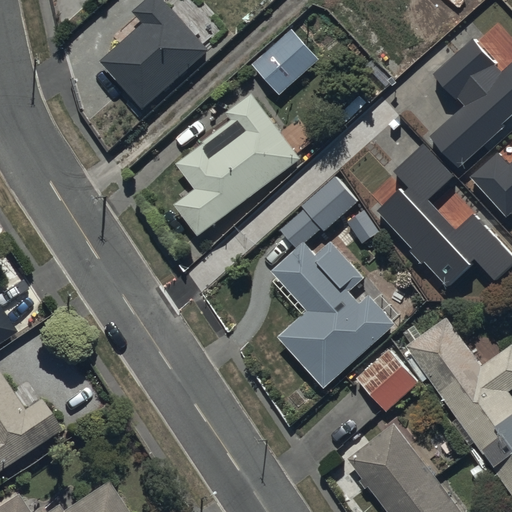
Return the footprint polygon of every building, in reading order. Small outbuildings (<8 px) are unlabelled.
[(213,52),(166,0),(152,0),(138,12),(147,23),(103,62),(146,111),(213,52)] [(345,0),(405,50),(447,0),(345,0)] [(284,97),(319,61),(290,32),(255,68),(284,97)] [(390,42),(372,57),(426,121),(474,81),(433,33),(404,58),(390,42)] [(303,160),(253,94),(228,113),(235,123),(177,166),(196,190),(177,204),(201,236),(303,160)] [(431,154),(395,215),(492,272),(500,256),(511,263),(511,180),(493,169),(484,185),(431,154)] [(370,206),(335,173),(295,215),(321,240),(351,208),(360,217),(370,206)] [(306,241),(273,271),(311,312),(282,339),(328,388),(396,327),(369,297),(362,304),(353,294),(367,282),(331,244),(319,255),(306,241)] [(426,276),(419,287),(444,302),(459,278),(435,264),(428,277),(426,276)] [(0,318),(0,343),(11,336),(0,318)] [(424,383),(431,379),(460,421),(455,424),(471,447),(476,444),(511,495),(511,395),(511,394),(511,393),(511,348),(485,368),(450,319),(409,347),(416,357),(409,362),(424,383)] [(383,347),(354,375),(390,412),(419,384),(383,347)] [(0,474),(62,435),(40,401),(23,412),(0,376),(0,474)] [(465,511),(397,425),(350,462),(388,511),(465,511)] [(127,511),(108,484),(104,487),(70,511),(61,511),(58,508),(51,511),(27,511),(17,498),(0,510),(0,511),(127,511)]
